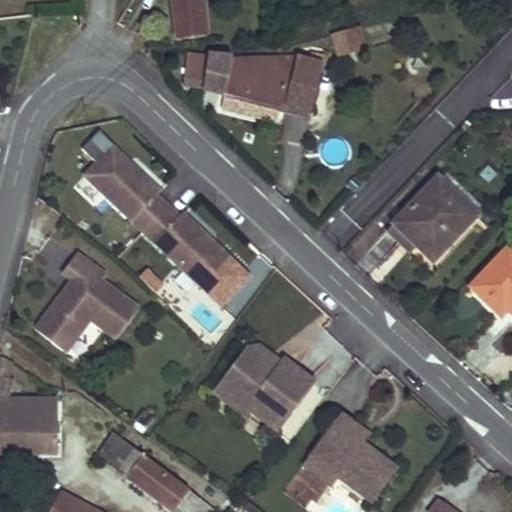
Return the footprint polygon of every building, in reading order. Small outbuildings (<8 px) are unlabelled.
[(203,0),(165,0),(167,5),(173,4),(177,30),(171,32),(172,37),(177,36),(177,38),(207,35),(203,0)] [(359,28),(333,36),(340,56),(365,49),(359,28)] [(210,54),(189,51),(185,76),(204,81),(203,89),(228,95),(279,109),(309,117),(325,54),(312,49),(308,58),(297,55),(232,58),(232,57),(210,54)] [(279,109),(228,95),(225,108),(274,120),(279,109)] [(202,290),(230,260),(215,246),(211,250),(202,241),(206,237),(182,215),(179,218),(156,197),(160,194),(136,172),(132,176),(123,168),(127,164),(112,149),(83,179),(202,290)] [(177,166),(174,162),(169,167),(174,172),(177,166)] [(136,172),(127,164),(123,168),(132,176),(136,172)] [(478,215),(440,178),(402,218),(425,241),(420,245),(436,260),(478,215)] [(425,241),(402,218),(389,231),(413,253),(420,245),(425,241)] [(215,246),(206,237),(202,241),(211,250),(215,246)] [(511,255),(507,251),(474,286),(502,314),(511,304),(511,255)] [(117,342),(140,311),(100,281),(105,276),(77,255),(61,275),(72,283),(75,292),(67,302),(61,298),(35,332),(52,345),(62,333),(76,344),(91,323),(117,342)] [(67,356),(76,344),(62,333),(52,345),(67,356)] [(313,384),(285,362),(282,366),(280,369),(269,361),(271,358),(260,350),(249,351),(229,377),(230,388),(252,405),(248,409),(249,410),(277,431),(313,384)] [(0,373),(3,360),(0,358),(0,454),(57,455),(58,403),(0,401),(0,373)] [(282,366),(271,358),(269,361),(280,369),(282,366)] [(252,405),(230,388),(229,377),(215,395),(244,418),(249,410),(248,409),(252,405)] [(342,415),(336,423),(364,445),(370,436),(342,415)] [(364,445),(336,423),(308,459),(338,481),(371,506),(398,470),(364,445)] [(141,456),(111,435),(97,454),(175,511),(212,511),(214,510),(187,490),(185,493),(139,459),(141,456)] [(308,459),(302,468),(331,490),(338,481),(308,459)] [(104,511),(106,509),(63,487),(49,511),(104,511)] [(449,511),(436,502),(428,511),(449,511)]
